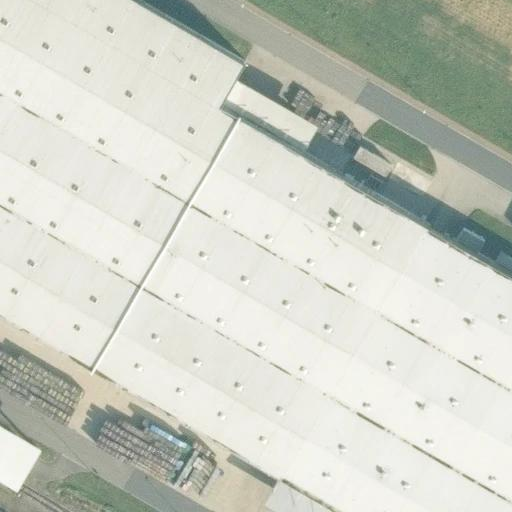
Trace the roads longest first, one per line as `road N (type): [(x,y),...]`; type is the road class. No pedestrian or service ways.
road 1 (residential): [(211,0),(511,174)]
road 2 (residential): [(0,403),(186,511)]
